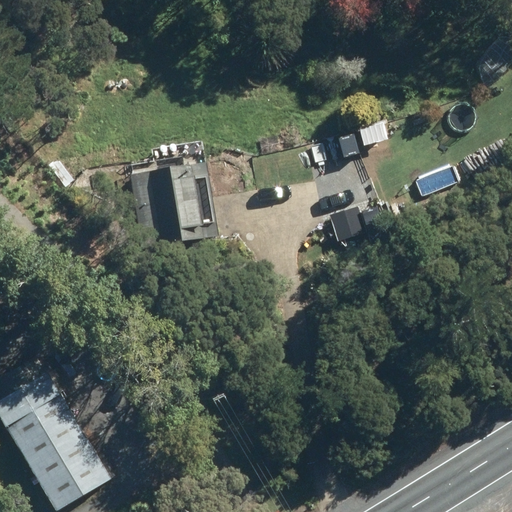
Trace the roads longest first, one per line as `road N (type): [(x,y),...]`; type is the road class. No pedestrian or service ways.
road 1 (unknown): [(257,511),(0,188)]
road 2 (unknown): [(511,140),(380,194),(313,204),(241,199)]
road 3 (unknown): [(90,511),(130,487),(135,461),(68,358)]
road 4 (secondary): [(391,511),(511,435)]
